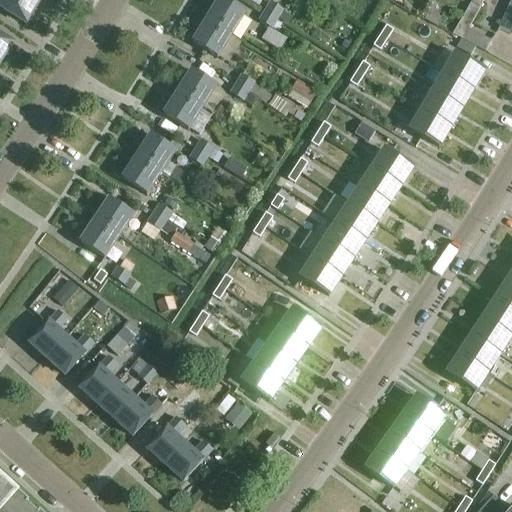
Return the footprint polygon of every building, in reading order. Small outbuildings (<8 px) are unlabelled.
[(38,5),(30,0),(5,0),(0,9),(26,25),(27,22),(30,22),(33,17),(33,14),(38,5)] [(220,0),(206,23),(231,37),(244,15),(220,0)] [(474,0),(453,36),(463,42),(469,30),(485,0),(474,0)] [(511,0),(498,31),(509,36),(511,30),(511,0)] [(270,4),(264,13),(277,21),(283,12),(270,4)] [(277,21),(264,13),(259,22),(272,30),(277,21)] [(324,42),(344,55),(363,26),(343,13),(324,42)] [(231,37),(206,23),(193,45),(217,60),(231,37)] [(393,32),(386,28),(380,38),(387,42),(393,32)] [(469,30),(463,42),(485,54),(491,43),(469,30)] [(0,64),(5,57),(8,56),(11,51),(10,48),(12,45),(0,37),(0,64)] [(387,42),(380,38),(373,48),(380,52),(387,42)] [(483,74),(455,57),(443,76),(472,93),(483,74)] [(363,79),(370,69),(363,64),(356,74),(363,79)] [(192,73),(178,95),(202,110),(216,88),(192,73)] [(363,79),(356,74),(350,84),(357,89),(363,79)] [(472,93),(443,76),(432,95),(461,111),(472,93)] [(242,77),(236,86),(249,94),(255,85),(242,77)] [(316,95),(298,83),(291,93),(310,105),(316,95)] [(249,94),(236,86),(231,95),(244,103),(249,94)] [(202,110),(178,95),(164,117),(188,132),(202,110)] [(461,111),(432,95),(421,113),(450,130),(461,111)] [(450,130),(421,113),(410,132),(439,149),(450,130)] [(317,135),(324,139),(331,129),(324,125),(317,135)] [(368,144),(375,133),(362,125),(355,136),(368,144)] [(324,139),(317,135),(311,145),(318,149),(324,139)] [(151,137),(137,159),(160,175),(175,153),(151,137)] [(201,143),(195,151),(208,160),(214,151),(201,143)] [(208,160),(195,151),(189,160),(202,169),(208,160)] [(216,165),(222,157),(213,152),(208,160),(216,165)] [(412,170),(385,152),(372,171),(400,189),(412,170)] [(160,175),(137,159),(122,181),(146,196),(160,175)] [(300,161),(294,171),(301,175),(307,165),(300,161)] [(294,185),(301,175),(294,171),(287,181),(294,185)] [(400,189),(372,171),(360,189),(388,207),(400,189)] [(24,172),(11,190),(27,201),(40,183),(24,172)] [(388,207),(360,189),(348,207),(376,225),(388,207)] [(284,202),(277,197),(270,208),(277,212),(284,202)] [(109,201),(95,223),(119,238),(133,216),(109,201)] [(172,215),(166,211),(159,207),(153,215),(166,224),(167,221),(172,215)] [(376,225),(348,207),(336,225),(364,243),(376,225)] [(166,224),(153,215),(147,224),(160,233),(166,224)] [(272,219),(266,215),(259,225),(266,230),(272,219)] [(119,238),(95,223),(80,245),(104,260),(119,238)] [(253,235),(259,240),(266,230),(259,225),(253,235)] [(364,243),(336,225),(325,243),(352,261),(364,243)] [(187,255),(193,246),(176,235),(170,244),(187,255)] [(352,261),(325,243),(313,261),(340,279),(352,261)] [(340,279),(313,261),(300,280),(328,298),(340,279)] [(112,278),(125,286),(131,278),(118,269),(112,278)] [(100,272),(93,282),(100,287),(107,277),(100,272)] [(232,282),(225,278),(219,288),(226,292),(232,282)] [(69,282),(53,300),(62,308),(78,291),(69,282)] [(511,288),(507,285),(495,303),(511,313),(511,288)] [(226,292),(219,288),(212,298),(219,302),(226,292)] [(176,310),(173,298),(158,302),(161,314),(176,310)] [(511,313),(495,303),(483,321),(511,339),(511,337),(511,313)] [(320,331),(293,312),(280,330),(307,350),(320,331)] [(30,345),(47,361),(66,340),(57,332),(67,322),(58,314),(30,345)] [(202,314),(195,324),(202,328),(209,318),(202,314)] [(511,339),(483,321),(471,339),(499,357),(511,339)] [(202,328),(195,324),(189,334),(196,339),(202,328)] [(124,330),(107,348),(117,358),(134,339),(124,330)] [(307,350),(280,330),(267,348),(295,367),(307,350)] [(66,340),(47,361),(65,377),(93,346),(85,338),(75,349),(66,340)] [(499,357),(471,339),(459,357),(487,375),(499,357)] [(295,367),(267,348),(255,366),(282,385),(295,367)] [(153,364),(160,370),(168,361),(161,355),(153,364)] [(487,375),(459,357),(447,376),(475,394),(487,375)] [(80,391),(98,407),(117,386),(108,378),(117,367),(108,359),(80,391)] [(242,384),(269,403),(282,385),(255,366),(254,367),(245,360),(234,376),(243,382),(242,384)] [(139,379),(147,387),(157,376),(148,368),(139,379)] [(98,407),(115,422),(134,401),(117,386),(98,407)] [(178,407),(175,410),(184,418),(187,415),(202,398),(193,390),(178,407)] [(134,401),(115,422),(133,438),(161,407),(152,399),(143,410),(134,401)] [(417,399),(404,417),(431,437),(444,418),(417,399)] [(239,432),(252,415),(237,404),(225,421),(239,432)] [(431,437),(404,417),(391,435),(418,454),(431,437)] [(148,452),(166,468),(184,447),(175,439),(185,428),(176,420),(148,452)] [(391,435),(379,453),(406,472),(418,454),(391,435)] [(184,447),(166,468),(183,484),(212,452),(203,445),(193,455),(184,447)] [(379,453),(366,471),(393,490),(406,472),(379,453)] [(495,467),(488,463),(482,473),(489,477),(495,467)] [(489,477),(482,473),(475,483),(482,487),(489,477)] [(0,511),(34,511),(27,505),(29,503),(17,493),(16,495),(5,485),(7,483),(0,477),(0,511)] [(487,493),(475,511),(480,511),(493,498),(487,493)] [(511,511),(511,507),(508,511),(493,498),(480,511),(511,511)] [(465,499),(459,509),(463,511),(466,511),(472,503),(465,499)]
